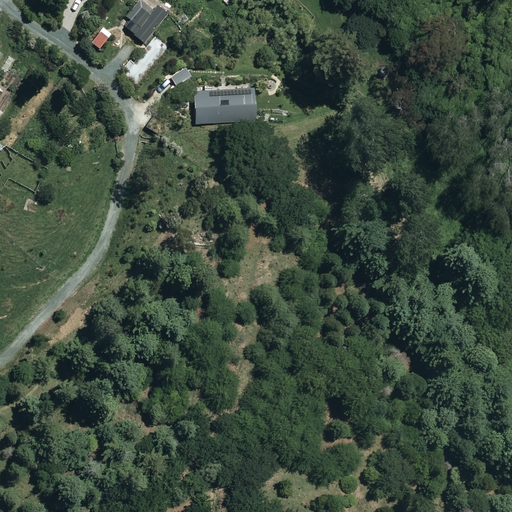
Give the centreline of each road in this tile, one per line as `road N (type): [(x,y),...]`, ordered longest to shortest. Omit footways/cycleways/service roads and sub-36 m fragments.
road 1 (residential): [(3,0),(87,64),(124,103),(132,127),(102,244),(44,314)]
road 2 (track): [(404,146),(511,229)]
